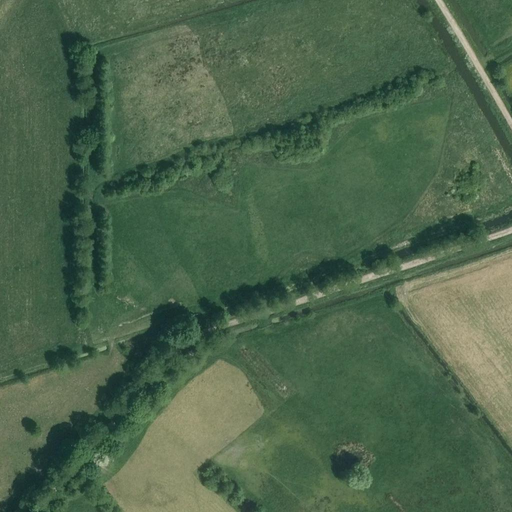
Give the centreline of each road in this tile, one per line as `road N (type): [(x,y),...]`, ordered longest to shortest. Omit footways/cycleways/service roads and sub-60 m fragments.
road 1 (track): [(37,511),(194,338),(511,229)]
road 2 (track): [(511,125),(437,0)]
